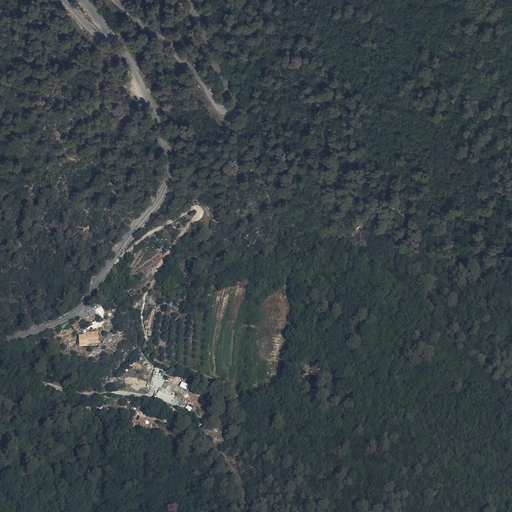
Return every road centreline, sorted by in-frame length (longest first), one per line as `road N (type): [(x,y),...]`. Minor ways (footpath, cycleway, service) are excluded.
road 1 (tertiary): [(108,34),(158,122),(167,179),(70,319),(0,341)]
road 2 (residential): [(110,0),(184,63),(229,120),(231,102),(185,0)]
